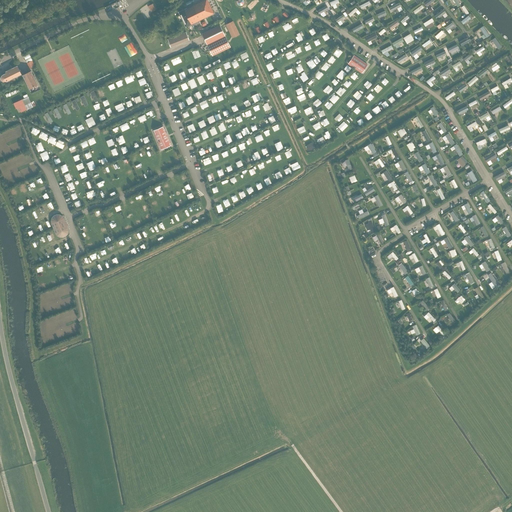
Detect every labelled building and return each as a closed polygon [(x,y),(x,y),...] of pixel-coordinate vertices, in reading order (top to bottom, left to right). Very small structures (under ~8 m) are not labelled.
[(199,21),(215,14),(209,2),(208,3),(206,0),(202,0),(178,12),(186,27),(194,24),(196,27),(201,25),(199,21)] [(360,6),(362,9),(371,4),(369,0),(360,6)] [(391,12),(399,8),(397,3),(388,7),(391,12)] [(422,4),(413,10),(416,14),(424,8),(422,4)] [(464,5),(461,7),(466,14),(469,12),(464,5)] [(351,17),(359,11),(356,7),(348,14),(351,17)] [(385,10),(377,13),(379,18),(387,15),(385,10)] [(407,15),(400,21),(405,26),(408,23),(406,21),(410,17),(407,15)] [(463,24),(472,19),(469,15),(460,19),(463,24)] [(424,21),(427,29),(434,25),(432,21),(434,20),(432,17),(424,21)] [(239,34),(233,21),(225,25),(232,38),(239,34)] [(444,27),(447,31),(455,25),(452,21),(444,27)] [(285,31),(292,28),(289,22),(282,26),(285,31)] [(413,28),(416,33),(423,29),(421,24),(413,28)] [(207,45),(225,36),(220,25),(202,34),(207,45)] [(484,25),(480,27),(486,38),(490,35),(484,25)] [(435,36),(438,39),(445,33),(442,29),(435,36)] [(189,40),(186,32),(167,39),(171,47),(189,40)] [(368,42),(378,37),(375,32),(365,37),(368,42)] [(403,37),(407,44),(414,40),(410,33),(403,37)] [(125,35),(118,38),(122,45),(128,41),(125,35)] [(230,46),(225,36),(207,45),(212,55),(230,46)] [(460,40),(462,45),(471,41),(470,39),(467,40),(466,37),(460,40)] [(429,38),(422,44),(424,48),(432,42),(429,38)] [(384,54),(387,53),(387,52),(393,49),(391,44),(381,49),(384,54)] [(482,44),(474,48),(477,53),(485,50),(482,44)] [(124,47),(129,58),(135,56),(130,45),(124,47)] [(418,46),(410,53),(413,56),(421,49),(418,46)] [(198,49),(192,52),(195,59),(201,57),(198,49)] [(439,59),(447,54),(445,50),(436,54),(439,59)] [(289,59),(294,56),(291,51),(286,54),(289,59)] [(240,55),(243,60),(249,57),(246,52),(240,55)] [(468,64),(472,61),(470,59),(473,56),(471,52),(463,59),(468,64)] [(399,63),(409,59),(406,54),(397,58),(399,63)] [(362,73),(367,65),(354,56),(348,64),(362,73)] [(171,60),(174,65),(182,62),(180,57),(171,60)] [(426,66),(435,61),(434,58),(424,62),(426,66)] [(312,59),(307,63),(311,69),(316,66),(312,59)] [(44,64),(54,88),(54,65),(52,60),(44,64)] [(231,62),(234,69),(239,67),(236,60),(231,62)] [(496,62),(490,66),(494,71),(500,67),(496,62)] [(296,68),(299,73),(304,70),(301,65),(296,68)] [(21,74),(17,66),(6,72),(7,73),(3,75),(2,76),(1,77),(1,79),(2,80),(3,81),(5,82),(6,81),(7,81),(21,74)] [(413,74),(423,69),(421,66),(411,70),(413,74)] [(448,67),(440,73),(442,76),(450,71),(448,67)] [(215,70),(217,77),(223,75),(220,68),(215,70)] [(319,70),(314,76),(319,80),(324,74),(319,70)] [(342,70),(337,76),(341,80),(346,74),(342,70)] [(478,74),(480,78),(487,73),(485,70),(478,74)] [(38,85),(31,71),(23,75),(30,89),(38,85)] [(181,80),(187,78),(184,71),(178,73),(181,80)] [(305,72),(300,75),(303,82),(308,79),(305,72)] [(124,78),(127,84),(133,81),(130,75),(124,78)] [(202,75),(197,77),(200,85),(206,82),(202,75)] [(428,84),(436,78),(433,75),(426,81),(428,84)] [(467,82),(470,86),(479,79),(476,75),(467,82)] [(508,84),(510,83),(510,82),(511,81),(511,79),(510,76),(502,80),(506,88),(509,87),(508,84)] [(336,77),(331,81),(335,85),(340,81),(336,77)] [(385,77),(380,81),(385,87),(390,83),(385,77)] [(138,80),(140,86),(147,83),(144,78),(138,80)] [(307,82),(312,87),(316,82),(311,78),(307,82)] [(352,84),(347,79),(343,83),(347,88),(352,84)] [(369,87),(374,82),(370,79),(365,84),(369,87)] [(378,83),(373,88),(378,93),(383,88),(378,83)] [(328,85),(323,90),(327,94),(333,89),(328,85)] [(340,86),(336,92),(341,96),(346,90),(340,86)] [(300,102),(306,99),(301,88),(295,90),(298,96),(297,96),(300,102)] [(94,89),(90,91),(94,101),(98,99),(94,89)] [(357,90),(353,95),(357,99),(362,95),(357,90)] [(199,91),(194,94),(196,100),(202,97),(199,91)] [(446,95),(450,101),(455,97),(451,91),(446,95)] [(481,99),(491,95),(489,91),(479,95),(481,99)] [(334,93),(329,99),(334,104),(339,98),(334,93)] [(191,95),(186,98),(189,104),(194,102),(191,95)] [(28,96),(13,102),(15,108),(18,107),(20,111),(32,107),(28,96)] [(511,97),(502,105),(505,108),(511,103),(511,97)] [(318,98),(313,102),(316,106),(321,103),(318,98)] [(76,110),(80,108),(75,99),(71,101),(76,110)] [(199,103),(202,109),(209,106),(206,99),(199,103)] [(351,108),(355,102),(350,99),(346,104),(351,108)] [(475,99),(468,103),(472,110),(479,106),(475,99)] [(457,109),(459,114),(469,110),(467,105),(457,109)] [(494,114),(502,109),(499,105),(491,110),(494,114)] [(288,109),(290,115),(297,113),(295,106),(288,109)] [(434,106),(428,110),(430,113),(432,112),(435,116),(438,114),(434,106)] [(48,112),(44,114),(50,123),(54,120),(48,112)] [(368,120),(373,116),(369,112),(365,115),(368,120)] [(339,122),(344,117),(339,113),(334,118),(339,122)] [(140,123),(147,120),(144,114),(138,117),(140,123)] [(207,117),(210,123),(216,120),(213,115),(207,117)] [(203,119),(198,122),(201,127),(206,125),(203,119)] [(342,131),(348,125),(344,120),(338,126),(342,131)] [(438,123),(441,130),(439,131),(441,134),(447,131),(441,121),(438,123)] [(476,121),(467,125),(469,130),(473,128),(473,126),(477,125),(476,121)] [(315,131),(321,128),(318,122),(313,125),(315,131)] [(190,131),(195,130),(193,123),(187,125),(190,131)] [(223,123),(218,125),(221,132),(226,130),(223,123)] [(274,132),(280,129),(278,124),(272,126),(274,132)] [(499,128),(501,133),(511,129),(509,124),(499,128)] [(297,128),(299,134),(306,131),(304,125),(297,128)] [(213,135),(218,133),(214,126),(209,129),(213,135)] [(36,135),(39,130),(33,127),(30,132),(36,135)] [(171,145),(163,127),(153,131),(161,149),(171,145)] [(403,127),(397,131),(402,136),(407,132),(403,127)] [(328,131),(323,134),(326,139),(331,136),(328,131)] [(261,134),(255,136),(258,142),(263,139),(261,134)] [(445,136),(450,144),(453,142),(448,134),(445,136)] [(50,136),(47,141),(53,144),(56,139),(50,136)] [(482,148),(481,145),(487,143),(486,139),(476,141),(478,149),(482,148)] [(312,141),(306,145),(309,150),(315,146),(312,141)] [(406,144),(411,151),(416,148),(412,141),(406,144)] [(374,158),(379,155),(371,142),(363,147),(366,151),(369,149),(374,158)] [(459,156),(463,154),(457,143),(453,145),(459,156)] [(393,160),(399,156),(394,146),(388,149),(393,160)] [(499,155),(509,149),(506,146),(496,151),(499,155)] [(289,149),(284,152),(288,158),(292,155),(289,149)] [(39,154),(43,161),(50,158),(46,151),(39,154)] [(416,159),(421,157),(418,151),(413,154),(416,159)] [(439,152),(434,155),(437,162),(443,158),(439,152)] [(491,160),(497,157),(494,152),(484,157),(489,165),(492,163),(491,160)] [(457,160),(463,166),(468,162),(461,156),(457,160)] [(380,157),(374,161),(376,164),(379,163),(382,168),(385,166),(380,157)] [(401,159),(398,161),(403,169),(406,167),(401,159)] [(93,160),(87,163),(90,170),(96,168),(93,160)] [(426,163),(421,165),(425,174),(430,172),(426,163)] [(446,164),(443,166),(448,177),(452,175),(446,164)] [(465,169),(471,180),(475,178),(469,167),(465,169)] [(387,180),(391,177),(386,170),(382,172),(387,180)] [(504,171),(495,175),(497,180),(506,177),(504,171)] [(352,183),(357,180),(355,174),(349,176),(352,183)] [(431,175),(428,177),(434,183),(437,181),(431,175)] [(388,183),(389,187),(392,186),(394,189),(397,188),(394,180),(388,183)] [(411,185),(413,191),(415,191),(416,194),(419,193),(416,183),(411,185)] [(366,195),(374,190),(371,186),(363,191),(366,195)] [(482,192),(477,197),(482,201),(487,196),(482,192)] [(399,206),(406,203),(402,194),(395,197),(399,206)] [(369,206),(371,210),(381,205),(379,201),(369,206)] [(467,202),(461,206),(466,216),(473,212),(467,202)] [(495,214),(497,211),(490,203),(487,206),(495,214)] [(410,214),(413,212),(408,205),(405,207),(410,214)] [(358,214),(359,218),(369,213),(367,209),(358,214)] [(453,223),(459,219),(453,212),(448,216),(453,223)] [(492,218),(500,226),(504,222),(496,214),(492,218)] [(60,215),(57,215),(54,216),(52,218),(51,221),(52,224),(56,233),(57,236),(60,237),(63,237),(66,236),(67,234),(68,231),(68,228),(64,219),(62,216),(60,215)] [(383,225),(389,223),(386,215),(380,217),(383,225)] [(434,226),(438,237),(445,234),(440,223),(434,226)] [(393,230),(396,229),(398,233),(401,232),(397,224),(391,227),(393,230)] [(482,237),(488,235),(484,225),(478,228),(482,237)] [(507,228),(502,232),(506,237),(511,234),(507,228)] [(422,234),(424,236),(421,238),(423,244),(430,241),(426,232),(422,234)] [(374,240),(377,238),(380,243),(384,241),(379,233),(372,236),(374,240)] [(447,236),(441,239),(446,248),(451,245),(447,236)] [(467,236),(463,239),(466,244),(471,241),(467,236)] [(477,256),(479,253),(473,247),(469,251),(471,253),(472,252),(477,256)] [(455,248),(449,251),(452,257),(457,255),(455,248)] [(498,249),(492,252),(493,255),(495,254),(498,261),(502,259),(498,249)] [(395,260),(398,259),(394,251),(387,255),(390,260),(394,258),(395,260)] [(440,259),(436,263),(440,268),(444,264),(440,259)] [(463,270),(466,269),(462,260),(456,262),(458,266),(461,265),(463,270)] [(485,260),(479,264),(484,272),(490,268),(485,260)] [(501,262),(505,272),(509,270),(505,260),(501,262)] [(405,266),(403,268),(399,264),(397,266),(403,273),(408,269),(405,266)] [(415,267),(418,277),(426,274),(423,265),(415,267)] [(449,279),(451,277),(445,270),(442,272),(449,279)] [(469,271),(465,273),(470,283),(474,281),(469,271)] [(491,271),(486,275),(489,281),(495,277),(491,271)] [(408,275),(405,277),(411,286),(414,284),(408,275)] [(424,278),(428,288),(433,285),(430,276),(424,278)] [(451,284),(458,292),(461,290),(454,282),(451,284)] [(474,287),(477,293),(474,295),(476,298),(483,294),(478,285),(474,287)] [(393,286),(387,289),(389,293),(392,292),(395,297),(398,295),(393,286)] [(461,294),(455,300),(459,305),(466,299),(461,294)] [(426,310),(429,307),(423,299),(420,301),(426,310)] [(439,301),(443,311),(448,309),(444,299),(439,301)] [(429,311),(424,315),(430,323),(435,319),(429,311)] [(438,325),(436,327),(443,334),(445,332),(438,325)] [(418,336),(423,345),(428,342),(423,333),(418,336)]
